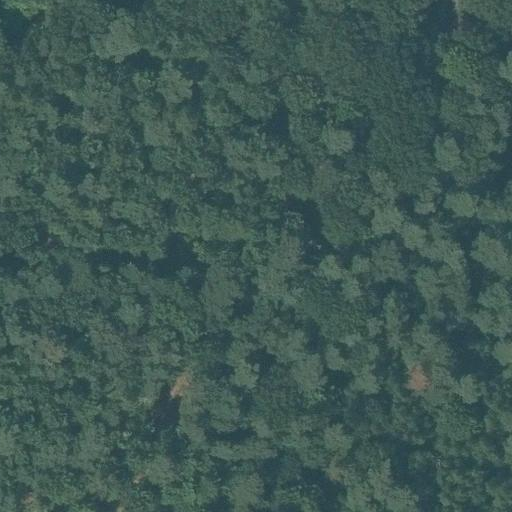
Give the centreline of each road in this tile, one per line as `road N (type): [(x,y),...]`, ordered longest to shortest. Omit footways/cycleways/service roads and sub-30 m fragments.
road 1 (track): [(404,95),(313,233),(220,511)]
road 2 (track): [(404,95),(142,0)]
